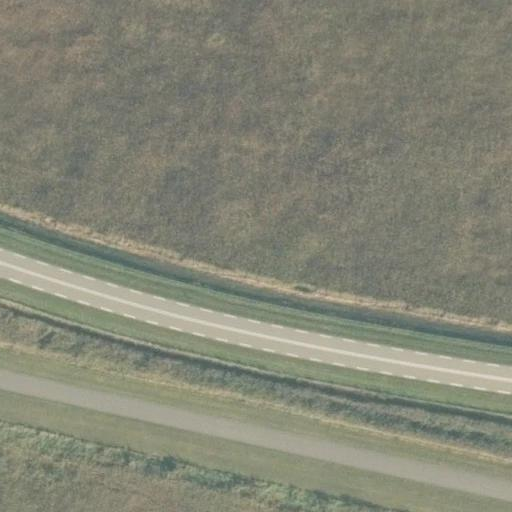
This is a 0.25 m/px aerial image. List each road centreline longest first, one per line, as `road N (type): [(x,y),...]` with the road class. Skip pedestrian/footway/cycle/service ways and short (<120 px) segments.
road 1 (primary): [(511,378),(328,350),(0,260)]
road 2 (unclassified): [(511,491),(0,380)]
